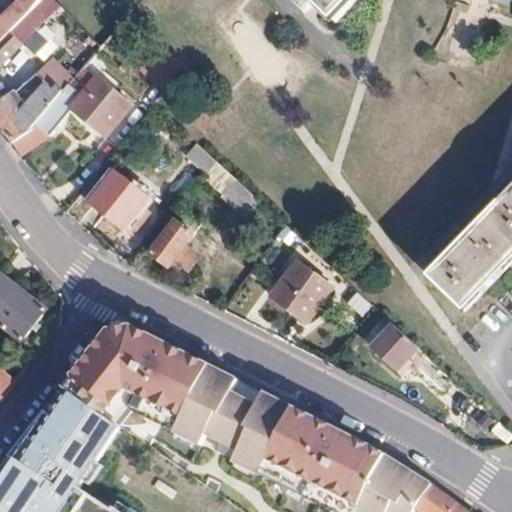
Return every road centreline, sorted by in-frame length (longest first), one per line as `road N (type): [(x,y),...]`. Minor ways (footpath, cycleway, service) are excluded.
road 1 (tertiary): [(511,499),(309,380),(112,289)]
road 2 (residential): [(0,441),(112,289)]
road 3 (tertiary): [(112,289),(79,266),(0,168)]
